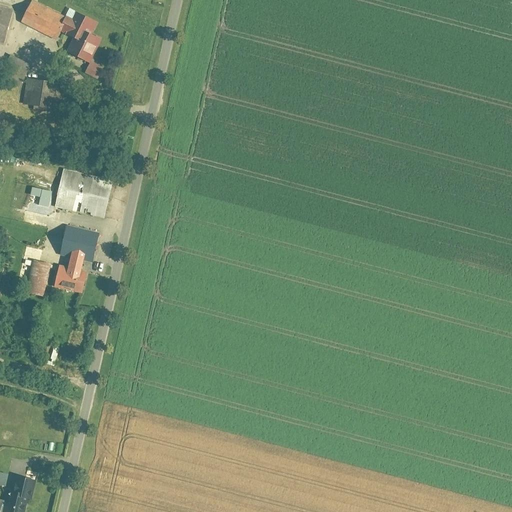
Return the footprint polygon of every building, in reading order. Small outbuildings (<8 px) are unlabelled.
[(77,13),(73,22),(34,6),(26,26),(57,39),(60,32),(74,37),(68,53),(93,63),(103,40),(91,35),(97,21),(77,13)] [(0,7),(0,46),(1,47),(11,11),(0,7)] [(30,80),(26,104),(58,110),(62,87),(30,80)] [(67,171),(58,208),(105,219),(114,182),(67,171)] [(22,186),(18,206),(55,214),(59,194),(22,186)] [(61,267),(55,288),(82,296),(88,274),(82,272),(85,262),(93,264),(101,237),(70,228),(62,255),(71,257),(67,269),(61,267)] [(0,473),(0,485),(7,487),(10,476),(0,473)] [(20,478),(6,511),(27,511),(38,485),(20,478)]
